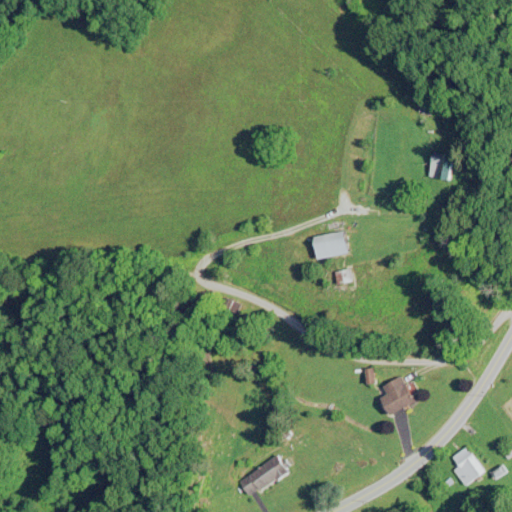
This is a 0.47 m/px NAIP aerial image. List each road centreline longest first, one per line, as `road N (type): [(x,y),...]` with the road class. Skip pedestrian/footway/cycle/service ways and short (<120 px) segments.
road 1 (residential): [(241,288),(368,355),(458,351),(511,315)]
road 2 (primary): [(333,507),(417,459),(480,389),(511,335)]
road 3 (residential): [(0,268),(176,293),(241,288)]
